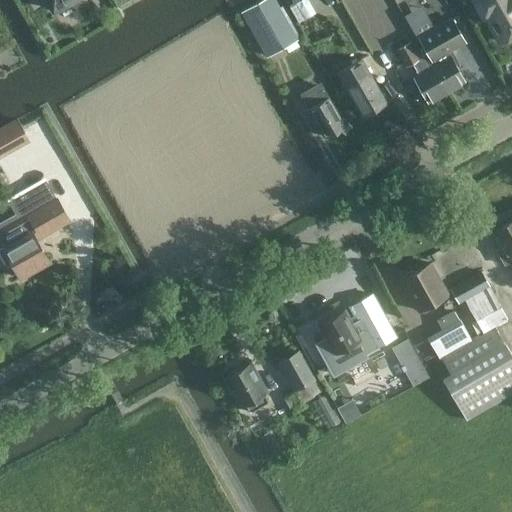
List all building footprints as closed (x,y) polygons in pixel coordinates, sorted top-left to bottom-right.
[(44,0),(47,4),(48,3),(49,2),(53,9),(68,0),(71,0),(72,2),(75,0),(44,0)] [(263,49),(266,54),(298,37),(277,0),(257,0),(242,9),(263,49)] [(511,0),(474,0),(483,15),(485,14),(500,41),(511,34),(511,0)] [(298,2),(290,7),(298,22),(306,18),(298,2)] [(446,91),(459,84),(465,81),(448,51),(465,41),(452,18),(419,36),(433,60),(438,57),(441,62),(433,66),(446,91)] [(390,44),(394,51),(398,59),(401,57),(406,66),(413,62),(419,73),(414,76),(428,101),(446,91),(433,66),(425,52),(423,52),(422,49),(417,52),(408,34),(390,44)] [(387,102),(370,72),(362,58),(338,72),(362,116),(387,102)] [(301,92),(326,136),(345,125),(323,85),(316,89),(314,85),(301,92)] [(204,159),(175,176),(205,228),(234,211),(222,191),(224,189),(215,175),(213,176),(204,159)] [(0,229),(0,238),(4,246),(0,247),(8,263),(12,260),(20,275),(48,259),(36,237),(69,218),(58,197),(57,198),(47,180),(10,201),(20,218),(0,229)] [(152,187),(123,203),(153,255),(182,239),(170,218),(172,217),(163,202),(161,203),(159,200),(152,187)] [(511,218),(501,225),(500,222),(492,226),(494,229),(493,229),(503,246),(499,248),(506,261),(511,259),(511,260),(511,218)] [(446,293),(430,262),(414,271),(411,270),(406,273),(405,277),(401,279),(417,309),(446,293)] [(508,318),(480,270),(449,288),(457,302),(450,306),(459,321),(428,339),(438,358),(441,356),(451,374),(443,379),(466,419),(511,392),(511,354),(495,326),(508,318)] [(344,310),(341,312),(340,310),(322,320),(323,322),(320,324),(327,338),(317,343),(333,374),(365,356),(363,353),(395,336),(373,294),(350,306),(357,319),(351,323),(344,310)] [(278,361),(300,402),(313,395),(306,383),(314,378),(298,349),(278,361)] [(263,392),(265,391),(249,363),(225,376),(241,405),(243,403),(248,412),(268,401),(263,392)] [(355,397),(339,403),(345,417),(360,411),(355,397)]
